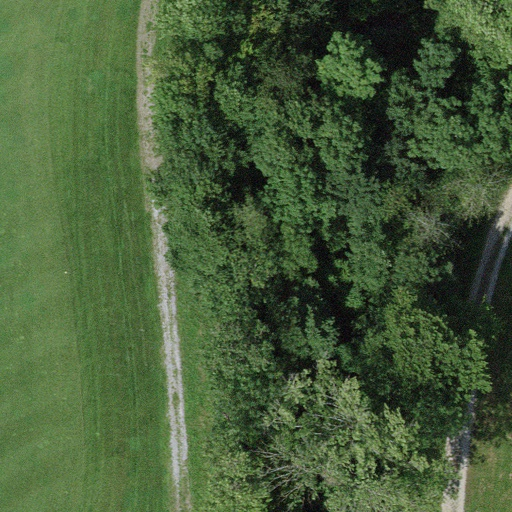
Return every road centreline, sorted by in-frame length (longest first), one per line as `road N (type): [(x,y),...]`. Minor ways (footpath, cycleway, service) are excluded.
road 1 (track): [(176,511),(158,0)]
road 2 (track): [(511,223),(479,330),(459,511)]
